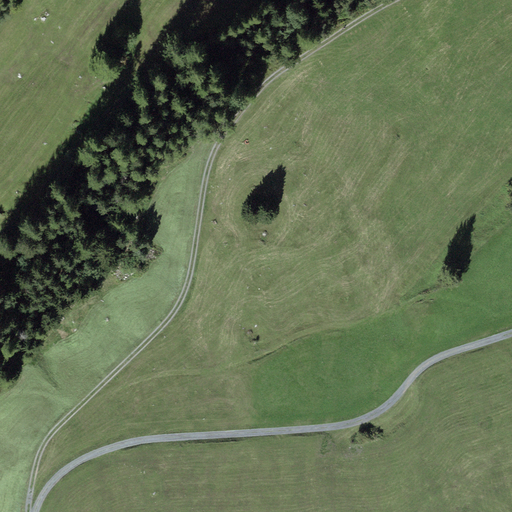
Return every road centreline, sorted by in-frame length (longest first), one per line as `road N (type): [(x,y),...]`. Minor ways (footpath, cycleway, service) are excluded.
road 1 (track): [(396,0),(262,83),(223,131),(171,315),(47,441),(28,511)]
road 2 (track): [(34,511),(56,476),(91,455),(136,441),(341,424),(387,408),(414,371),(447,352),(511,331)]
road 3 (track): [(0,241),(163,56),(262,0)]
